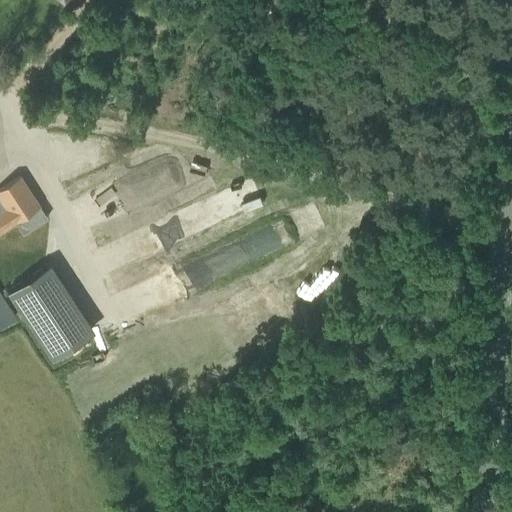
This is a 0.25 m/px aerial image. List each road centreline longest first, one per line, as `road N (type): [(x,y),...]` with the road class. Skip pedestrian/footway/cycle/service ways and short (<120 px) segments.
road 1 (track): [(9,114),(511,233)]
road 2 (unclassified): [(483,511),(511,125)]
